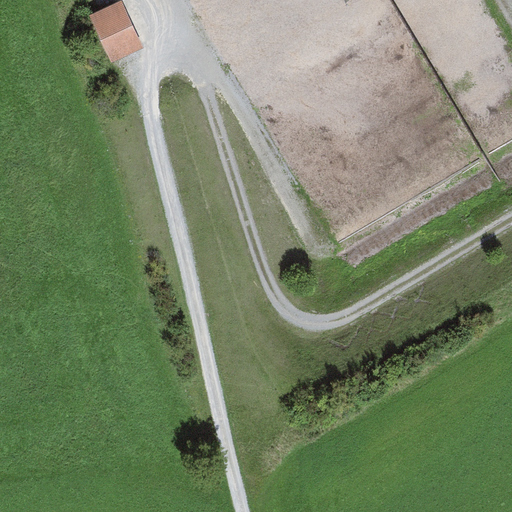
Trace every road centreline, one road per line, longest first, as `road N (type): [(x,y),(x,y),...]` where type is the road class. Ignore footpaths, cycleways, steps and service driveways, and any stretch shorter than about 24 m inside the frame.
road 1 (track): [(152,43),(192,47),(269,283),(287,309),(314,324),(352,315),(511,221)]
road 2 (track): [(154,0),(149,93),(244,511)]
